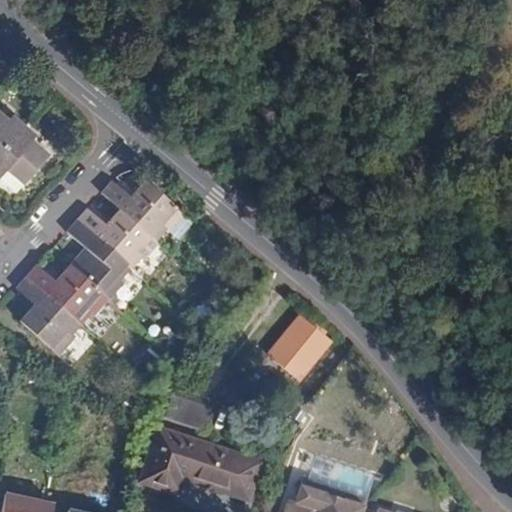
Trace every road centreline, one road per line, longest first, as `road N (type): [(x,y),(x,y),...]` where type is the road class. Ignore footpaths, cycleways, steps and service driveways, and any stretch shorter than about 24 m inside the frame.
road 1 (tertiary): [(511,492),(342,304),(130,126)]
road 2 (residential): [(0,262),(8,269),(130,126)]
road 3 (tertiary): [(130,126),(0,15)]
